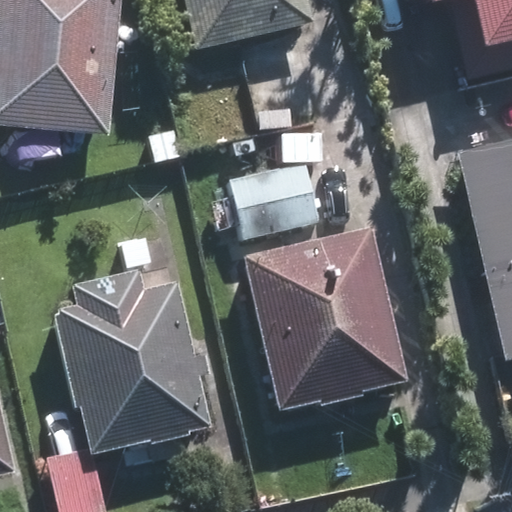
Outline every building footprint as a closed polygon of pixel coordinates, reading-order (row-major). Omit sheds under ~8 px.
[(128,0),(1,0),(0,19),(0,126),(116,136),(128,0)] [(185,0),(198,51),(315,23),(309,0),(185,0)] [(511,0),(444,0),(462,80),(511,69),(511,0)] [(339,116),(317,24),(240,42),(262,134),(339,116)] [(511,136),(450,150),(496,359),(511,355),(511,136)] [(242,241),(319,223),(306,163),(229,180),(242,241)] [(244,259),(279,411),(407,381),(371,230),(368,230),(244,259)] [(153,263),(148,233),(123,237),(128,268),(153,263)] [(142,288),(138,269),(67,285),(72,304),(55,308),(56,313),(51,314),(72,405),(77,404),(87,445),(48,455),(61,511),(108,511),(94,453),(211,425),(177,280),(142,288)] [(0,393),(0,476),(18,472),(0,393)]
